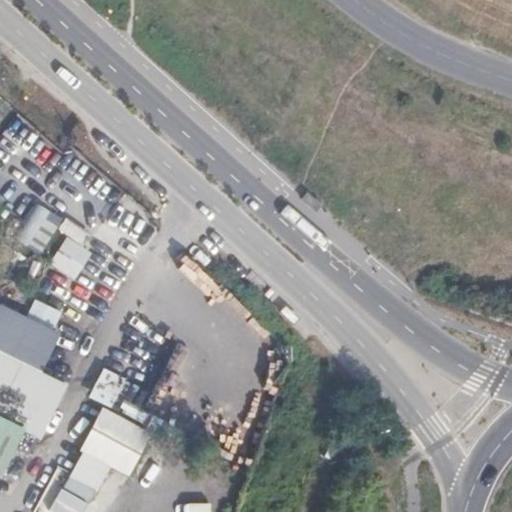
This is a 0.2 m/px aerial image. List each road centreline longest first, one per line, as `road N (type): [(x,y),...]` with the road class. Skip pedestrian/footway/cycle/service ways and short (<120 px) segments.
road 1 (secondary): [(0,15),(356,337),(447,452),(464,511)]
road 2 (secondary): [(511,386),(461,366),(386,310),(37,0)]
road 3 (unclassified): [(511,81),(416,41),(356,0)]
